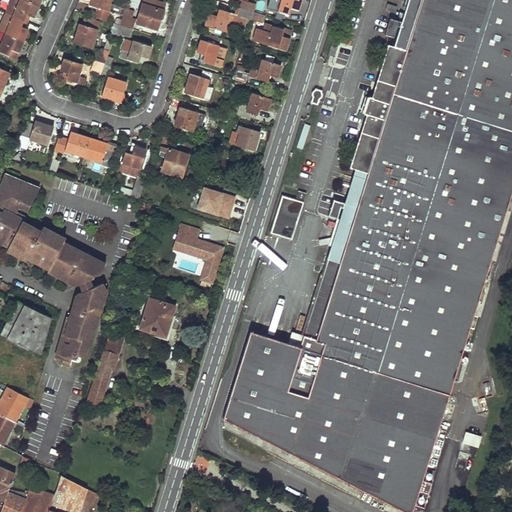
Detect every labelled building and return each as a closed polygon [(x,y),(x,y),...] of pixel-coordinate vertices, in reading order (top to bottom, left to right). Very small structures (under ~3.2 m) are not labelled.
[(9,0),(4,13),(21,20),(24,14),(32,17),(36,5),(23,0),(9,0)] [(110,0),(91,0),(89,5),(96,8),(93,17),(107,22),(110,13),(121,16),(124,8),(109,3),(110,0)] [(152,0),(143,0),(136,23),(155,29),(164,4),(152,0)] [(250,333),(224,419),(406,511),(412,511),(415,504),(424,507),(431,482),(422,479),(510,197),(511,198),(511,0),(407,0),(401,23),(399,27),(393,48),(389,47),(373,99),(369,98),(364,115),(367,117),(351,169),(355,170),(345,203),(343,209),(300,349),(250,333)] [(272,0),(270,9),(287,14),(289,7),(297,9),(299,0),(272,0)] [(265,7),(255,4),(253,11),(263,14),(265,7)] [(385,11),(395,14),(397,8),(387,5),(385,11)] [(246,18),(250,19),(253,11),(238,6),(235,14),(211,6),(205,24),(231,33),(233,26),(242,29),(246,18)] [(121,16),(118,25),(130,29),(134,19),(128,17),(130,10),(124,8),(121,16)] [(261,22),(263,14),(253,11),(250,19),(261,22)] [(8,21),(3,32),(21,41),(27,29),(19,25),(21,20),(4,13),(2,18),(8,21)] [(399,27),(401,23),(390,19),(385,36),(393,38),(397,27),(399,27)] [(80,23),(73,42),(94,49),(97,41),(93,40),(97,29),(80,23)] [(263,30),(256,28),(253,39),(284,50),(290,32),(265,23),(263,30)] [(130,29),(118,25),(115,34),(127,38),(130,29)] [(0,39),(0,51),(15,57),(21,41),(3,32),(0,39)] [(202,61),(219,66),(225,49),(218,47),(220,38),(204,33),(202,40),(200,40),(196,52),(204,54),(202,61)] [(334,37),(328,55),(333,56),(339,39),(334,37)] [(122,50),(119,57),(136,63),(138,56),(147,59),(151,46),(133,40),(128,52),(122,50)] [(82,64),(65,58),(61,70),(63,71),(61,78),(84,85),(86,78),(78,75),(82,64)] [(279,64),(262,59),(258,70),(252,68),(249,76),(266,81),(268,74),(276,76),(279,64)] [(101,71),(104,62),(98,60),(94,69),(101,71)] [(101,71),(101,72),(108,74),(112,64),(104,62),(101,71)] [(232,78),(243,81),(246,72),(235,68),(232,78)] [(210,79),(190,73),(184,92),(202,97),(204,89),(207,89),(210,79)] [(108,78),(103,95),(121,101),(128,81),(120,78),(120,81),(108,78)] [(314,94),(312,101),(318,103),(321,97),(322,96),(323,95),(324,93),(322,91),(323,90),(317,88),(315,89),(313,90),(313,92),(313,93),(314,94)] [(270,98),(252,92),(249,104),(241,102),(236,116),(249,120),(251,113),(256,114),(258,107),(266,109),(270,98)] [(204,114),(187,108),(185,115),(178,113),(174,125),(191,131),(195,119),(202,121),(204,114)] [(52,126),(33,120),(27,138),(38,142),(38,144),(45,147),(52,126)] [(259,131),(238,124),(236,131),(232,130),(229,142),(253,150),(259,131)] [(173,133),(161,129),(154,149),(162,151),(164,144),(169,146),(173,133)] [(80,155),(87,137),(70,131),(67,140),(57,137),(53,150),(69,155),(70,151),(80,155)] [(24,147),(27,138),(19,135),(16,145),(24,147)] [(91,161),(108,167),(113,151),(104,148),(105,143),(87,137),(80,155),(92,159),(91,161)] [(145,149),(132,145),(129,153),(123,152),(118,169),(137,175),(145,149)] [(188,154),(166,147),(164,152),(167,153),(161,170),(181,176),(188,154)] [(26,210),(37,188),(3,174),(0,182),(0,205),(2,207),(0,211),(0,242),(8,246),(6,249),(26,259),(27,256),(48,267),(47,269),(76,284),(80,282),(89,278),(93,276),(94,273),(96,274),(100,272),(105,262),(62,241),(63,237),(42,226),(40,230),(30,225),(28,228),(18,224),(22,216),(10,210),(14,204),(26,210)] [(145,181),(136,178),(132,190),(120,187),(118,194),(139,201),(145,181)] [(229,221),(235,198),(202,189),(196,212),(229,221)] [(284,192),(270,234),(292,241),(307,194),(299,192),(298,196),(284,192)] [(328,217),(337,220),(341,208),(343,209),(345,203),(333,200),(328,217)] [(214,286),(225,247),(197,239),(200,229),(179,223),(171,251),(204,261),(198,281),(214,286)] [(89,278),(80,282),(82,287),(83,290),(77,293),(70,315),(68,315),(56,356),(63,358),(62,362),(70,364),(71,359),(77,361),(79,360),(80,358),(81,357),(79,355),(82,355),(83,353),(86,351),(87,346),(88,346),(106,290),(102,282),(92,286),(91,282),(89,278)] [(138,328),(165,336),(174,306),(148,297),(138,328)] [(1,334),(41,354),(52,317),(17,300),(1,334)] [(116,330),(111,328),(87,405),(99,409),(111,369),(114,370),(124,338),(117,336),(117,333),(115,332),(116,330)] [(34,399),(10,387),(0,405),(0,414),(15,422),(25,403),(32,407),(34,399)] [(0,440),(4,443),(13,426),(23,431),(25,426),(15,422),(0,414),(0,440)] [(478,447),(481,435),(466,431),(463,443),(478,447)] [(0,495),(5,499),(8,492),(15,474),(0,466),(0,495)] [(53,494),(47,511),(56,511),(55,511),(62,492),(82,502),(87,488),(61,475),(53,494)] [(5,499),(0,511),(47,511),(53,494),(29,486),(25,499),(8,492),(5,499)] [(82,502),(80,507),(87,510),(88,510),(96,492),(87,488),(82,502)]
